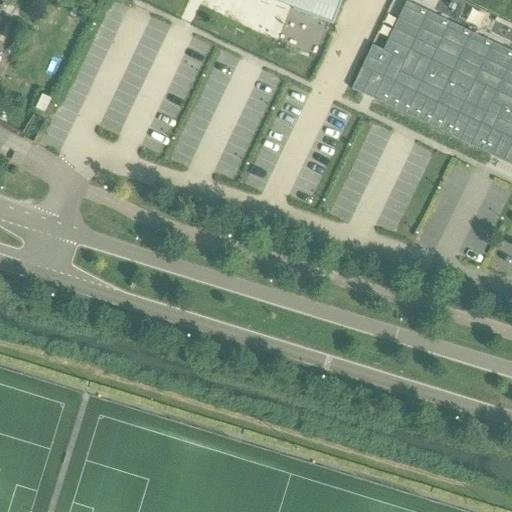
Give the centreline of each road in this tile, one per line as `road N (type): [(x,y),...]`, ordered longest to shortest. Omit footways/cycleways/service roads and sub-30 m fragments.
road 1 (unclassified): [(511,373),(0,211)]
road 2 (unclassified): [(0,261),(511,422)]
